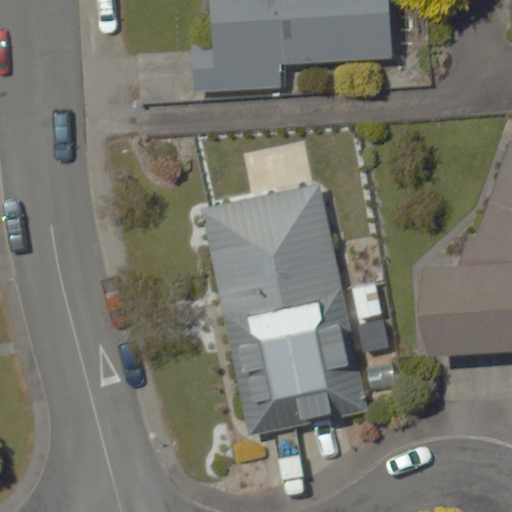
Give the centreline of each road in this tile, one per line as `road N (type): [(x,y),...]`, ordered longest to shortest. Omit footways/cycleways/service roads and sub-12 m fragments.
road 1 (residential): [(33,0),(58,263),(121,511)]
road 2 (residential): [(364,511),(410,478),(446,467),(511,489)]
